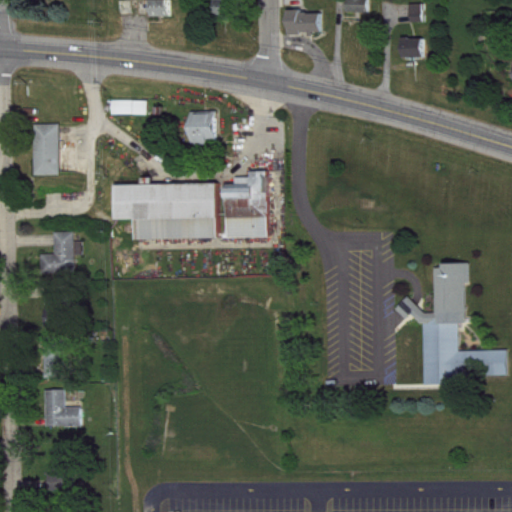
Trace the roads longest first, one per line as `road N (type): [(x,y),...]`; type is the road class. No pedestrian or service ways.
road 1 (primary): [(0,46),(269,80),(511,150)]
road 2 (residential): [(3,47),(14,511)]
